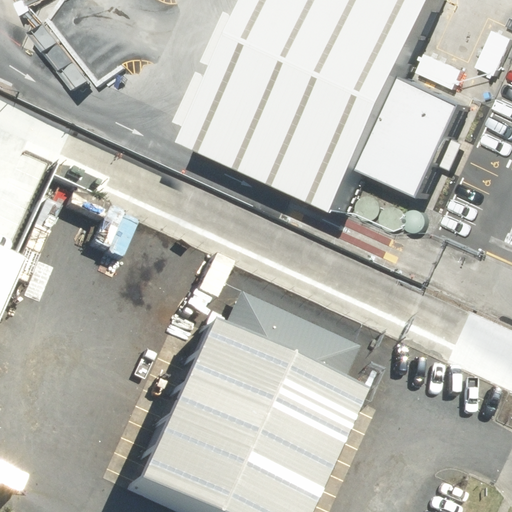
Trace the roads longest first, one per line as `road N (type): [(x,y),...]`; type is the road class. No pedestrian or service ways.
road 1 (unknown): [(107,0),(108,74),(121,106),(150,135),(448,276)]
road 2 (unknown): [(448,276),(511,112)]
